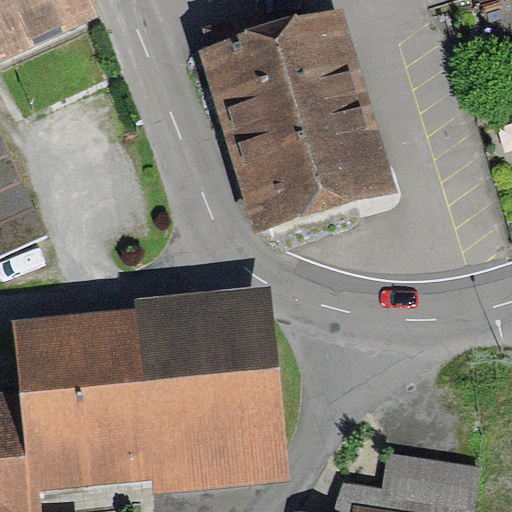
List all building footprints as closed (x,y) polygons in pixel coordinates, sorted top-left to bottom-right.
[(0,0),(0,64),(80,28),(67,0),(0,0)] [(322,40),(207,76),(258,242),(374,207),(322,40)] [(0,163),(0,249),(34,233),(0,163)] [(263,484),(253,316),(2,332),(6,395),(0,395),(0,511),(12,511),(12,499),(263,484)] [(470,511),(475,480),(380,465),(372,511),(470,511)]
